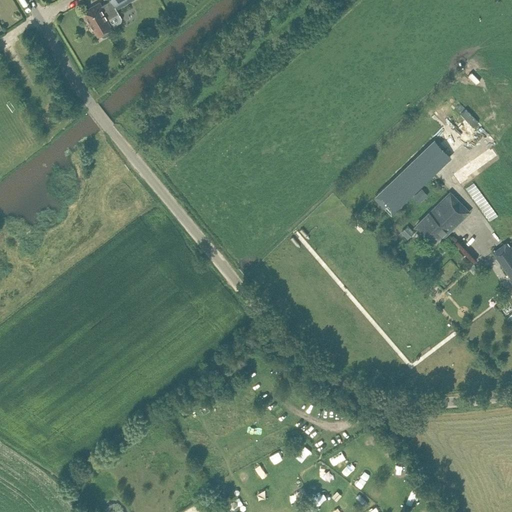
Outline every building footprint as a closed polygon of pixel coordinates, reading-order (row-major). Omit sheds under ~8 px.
[(99,2),(82,12),(91,29),(94,28),(98,35),(100,34),(101,35),(103,37),(105,36),(109,34),(110,33),(110,30),(109,29),(111,27),(107,20),(119,14),(116,9),(116,10),(110,0),(102,5),(99,2)] [(110,0),(116,9),(131,0),(110,0)] [(435,142),(382,193),(399,210),(452,159),(435,142)] [(496,179),(475,194),(487,210),(488,209),(493,217),(493,218),(504,234),(511,228),(511,191),(507,195),(496,179)] [(469,211),(462,204),(450,192),(418,223),(435,241),(446,230),(448,232),(469,211)] [(407,225),(401,231),(409,239),(415,233),(407,225)] [(502,246),(494,252),(511,277),(511,248),(509,245),(507,242),(502,246)] [(278,451),(268,457),(273,465),(283,459),(278,451)] [(249,469),(241,472),(245,481),(252,477),(249,469)] [(219,486),(218,490),(220,494),(224,495),(228,493),(229,489),(227,485),(223,484),(219,486)]
